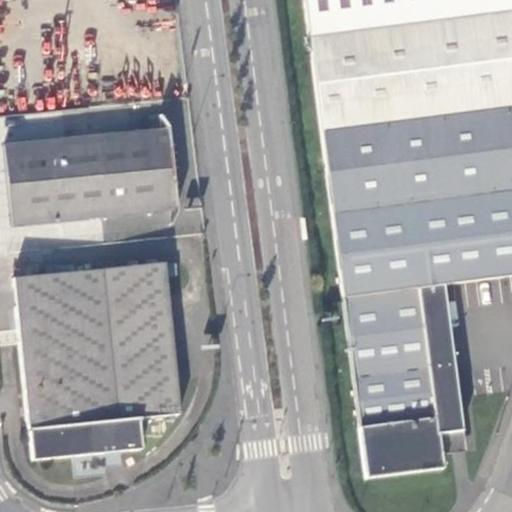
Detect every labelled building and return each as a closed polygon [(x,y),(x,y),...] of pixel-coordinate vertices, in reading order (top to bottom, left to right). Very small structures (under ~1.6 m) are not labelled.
[(511,0),(302,0),(315,97),(511,71),(511,0)] [(511,71),(315,97),(364,480),(441,470),(437,435),(461,432),(442,287),(511,278),(511,71)] [(4,147),(12,226),(171,210),(163,131),(19,145),(4,147)] [(308,241),(305,219),(298,220),(301,242),(308,241)] [(11,279),(29,461),(138,451),(135,420),(179,416),(163,263),(11,279)]
